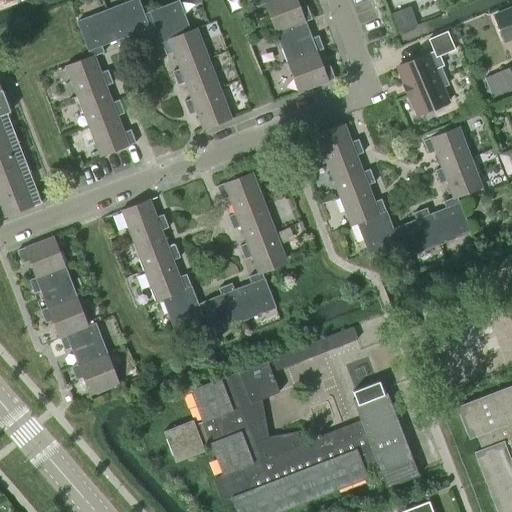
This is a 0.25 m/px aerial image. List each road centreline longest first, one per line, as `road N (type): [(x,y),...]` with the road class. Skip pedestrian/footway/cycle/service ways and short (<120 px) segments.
road 1 (residential): [(0,235),(369,92),(334,0)]
road 2 (tertiary): [(0,404),(90,511)]
